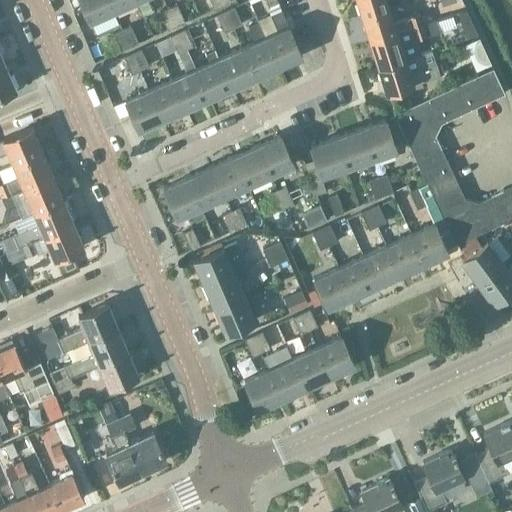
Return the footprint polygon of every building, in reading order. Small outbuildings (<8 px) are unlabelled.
[(112,9),(108,0),(79,0),(88,20),(112,9)] [(108,0),(112,9),(133,0),(108,0)] [(136,0),(143,14),(151,11),(146,0),(136,0)] [(356,0),(361,15),(388,6),(386,0),(356,0)] [(175,25),(184,21),(176,3),(167,7),(175,25)] [(233,27),(241,23),(233,6),(229,8),(225,10),(233,27)] [(388,6),(361,15),(369,40),(423,24),(419,12),(393,21),(388,6)] [(167,7),(159,11),(167,29),(175,25),(167,7)] [(264,35),(278,65),(302,55),(288,25),(280,8),(269,13),(277,30),(264,35)] [(216,14),(224,31),(233,27),(225,10),(216,14)] [(477,34),(467,10),(457,13),(465,38),(477,34)] [(423,24),(369,40),(377,66),(420,52),(416,38),(440,31),(436,20),(423,24)] [(278,65),(264,35),(257,21),(247,25),(253,40),(241,46),(254,76),(278,65)] [(129,46),(138,42),(130,24),(121,28),(129,46)] [(186,48),(194,44),(186,27),(178,30),(186,48)] [(113,32),(120,49),(129,46),(121,28),(113,32)] [(177,52),(186,48),(178,30),(169,34),(177,52)] [(463,43),(466,51),(480,44),(481,44),(478,37),(463,43)] [(241,46),(217,56),(231,86),(254,76),(241,46)] [(139,69),(148,65),(140,47),(131,51),(139,69)] [(208,60),(194,67),(208,97),(231,86),(217,56),(214,48),(205,52),(208,60)] [(420,52),(377,66),(385,92),(439,75),(431,48),(420,52)] [(123,55),(131,73),(139,69),(131,51),(123,55)] [(0,95),(17,88),(6,63),(0,65),(0,95)] [(479,72),(491,97),(504,91),(492,66),(479,72)] [(194,67),(171,77),(185,107),(208,97),(194,67)] [(479,72),(418,101),(431,126),(437,128),(440,122),(491,97),(479,72)] [(171,77),(148,88),(161,118),(185,107),(171,77)] [(161,118),(148,88),(124,98),(137,128),(161,118)] [(431,126),(418,101),(393,113),(415,158),(440,147),(434,134),(437,128),(431,126)] [(385,118),(359,127),(370,156),(395,147),(385,118)] [(13,162),(43,149),(33,125),(0,138),(0,152),(8,150),(13,162)] [(359,127),(335,135),(345,165),(370,156),(359,127)] [(280,134),(256,145),(269,172),(293,162),(280,134)] [(312,152),(301,155),(315,194),(325,190),(319,174),(345,165),(335,135),(309,144),(312,152)] [(256,145),(233,155),(245,183),(269,172),(256,145)] [(464,197),(440,147),(415,158),(426,182),(443,218),(468,206),(470,199),(464,197)] [(0,182),(0,195),(0,196),(53,173),(43,149),(13,162),(19,175),(0,182)] [(245,183),(233,155),(210,166),(222,194),(245,183)] [(222,194),(210,166),(186,176),(199,204),(222,194)] [(53,173),(0,196),(6,208),(16,203),(21,215),(22,215),(34,210),(63,197),(53,173)] [(376,176),(383,194),(392,191),(386,173),(376,176)] [(162,187),(173,210),(175,215),(199,204),(186,176),(162,187)] [(374,197),(383,194),(376,176),(367,179),(374,197)] [(455,243),(443,218),(426,182),(409,190),(416,207),(425,203),(433,221),(409,232),(423,261),(447,250),(446,247),(455,243)] [(276,188),(284,206),(292,202),(284,184),(276,188)] [(511,184),(478,201),(470,199),(468,206),(443,218),(455,243),(511,215),(511,184)] [(275,210),(284,206),(276,188),(267,192),(275,210)] [(327,195),(333,214),(343,211),(336,192),(327,195)] [(12,233),(0,238),(6,250),(20,244),(74,221),(73,221),(63,197),(34,210),(39,222),(17,231),(12,233)] [(377,203),(368,207),(376,224),(385,220),(377,203)] [(299,213),(306,228),(325,220),(318,205),(299,213)] [(237,206),(229,209),(238,227),(245,224),(237,206)] [(368,228),(376,224),(368,207),(360,211),(368,228)] [(229,210),(221,213),(229,231),(238,227),(229,210)] [(74,221),(20,244),(25,255),(49,245),(54,258),(84,245),(74,221)] [(329,222),(320,226),(328,244),(336,240),(329,222)] [(319,248),(328,244),(320,226),(311,230),(319,248)] [(191,227),(182,231),(190,248),(199,244),(193,230),(191,227)] [(423,261),(409,232),(385,243),(399,272),(423,261)] [(236,239),(193,258),(204,283),(233,270),(247,264),(236,239)] [(476,280),(502,261),(487,239),(461,258),(476,280)] [(280,240),(262,248),(265,256),(283,249),(280,240)] [(385,243),(361,254),(375,283),(399,272),(385,243)] [(283,249),(266,256),(269,265),(287,258),(283,249)] [(13,272),(4,251),(0,252),(0,272),(2,277),(13,272)] [(361,254),(338,265),(351,294),(375,283),(361,254)] [(511,286),(511,274),(502,261),(476,280),(492,301),(511,286)] [(347,296),(351,294),(338,265),(313,276),(326,305),(347,296)] [(233,270),(204,283),(214,307),(243,294),(233,270)] [(286,305),(304,298),(300,289),(283,296),(286,305)] [(254,319),(243,294),(214,307),(225,331),(254,319)] [(87,338),(117,325),(107,301),(77,314),(82,326),(57,336),(52,325),(36,331),(47,356),(66,348),(88,339),(87,338)] [(317,325),(309,308),(292,315),(300,333),(317,325)] [(63,365),(49,371),(53,381),(68,374),(97,362),(127,349),(117,325),(87,338),(88,339),(66,348),(72,361),(63,364),(63,365)] [(269,347),(261,330),(244,337),(252,355),(269,347)] [(316,344),(329,373),(354,362),(340,333),(316,344)] [(0,374),(1,377),(12,372),(19,388),(23,386),(28,399),(52,388),(39,359),(24,366),(13,341),(2,346),(0,345),(0,374)] [(316,344),(292,355),(305,385),(329,373),(316,344)] [(138,373),(127,349),(97,362),(108,386),(138,373)] [(305,385),(292,355),(267,367),(281,396),(305,385)] [(281,396),(267,367),(243,378),(257,407),(281,396)] [(0,374),(0,397),(9,393),(1,377),(0,374)] [(72,384),(68,374),(53,381),(57,391),(72,384)] [(110,400),(97,405),(105,422),(110,420),(118,417),(110,400)] [(130,411),(118,417),(123,429),(135,424),(130,411)] [(71,447),(82,442),(71,415),(61,419),(71,447)] [(142,470),(128,440),(123,429),(118,417),(110,420),(105,422),(116,446),(104,452),(118,481),(142,470)] [(474,451),(487,480),(507,471),(502,459),(511,453),(511,419),(483,431),(489,444),(474,451)] [(153,429),(128,440),(142,470),(166,459),(153,429)] [(11,441),(3,444),(5,449),(7,448),(10,456),(17,453),(11,441)] [(56,461),(65,457),(58,442),(49,447),(56,461)] [(448,498),(442,485),(464,475),(450,446),(422,459),(428,471),(412,479),(426,508),(448,498)] [(5,449),(0,450),(0,458),(4,467),(18,496),(4,503),(8,511),(35,511),(13,463),(10,456),(7,448),(5,449)] [(474,451),(459,458),(476,496),(491,489),(487,480),(474,451)] [(13,463),(35,511),(48,511),(60,506),(49,482),(38,487),(37,487),(30,472),(28,473),(22,459),(20,460),(13,463)] [(62,476),(49,482),(60,506),(83,496),(70,468),(60,472),(62,476)] [(361,487),(367,500),(350,508),(351,511),(384,511),(402,504),(388,474),(361,487)] [(406,501),(411,511),(426,511),(419,495),(406,501)] [(0,511),(8,511),(4,503),(0,504),(0,511)]
